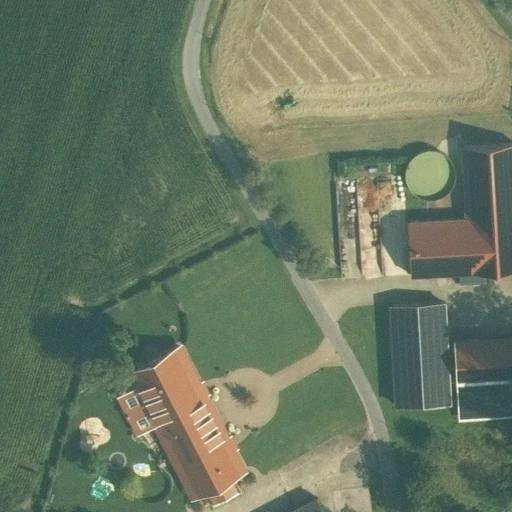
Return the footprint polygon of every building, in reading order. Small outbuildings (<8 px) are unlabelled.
[(511,142),(464,145),(468,217),(408,221),(411,275),(511,268),(511,142)] [(416,194),(422,197),(427,199),(433,199),(439,197),(445,194),(449,190),(453,186),(455,180),(455,174),(455,168),(453,162),(449,158),(445,154),(439,151),(433,149),(427,149),(422,151),(416,154),(412,158),(408,162),(406,168),(406,174),(406,180),(408,186),(412,190),(416,194)] [(443,301),(392,304),(398,406),(448,403),(447,385),(445,346),(443,301)] [(511,337),(454,341),(457,381),(511,377),(511,337)] [(221,429),(178,348),(130,374),(194,493),(247,465),(227,426),(221,429)] [(511,409),(511,377),(457,381),(459,413),(511,409)] [(324,511),(318,498),(290,511),(324,511)]
